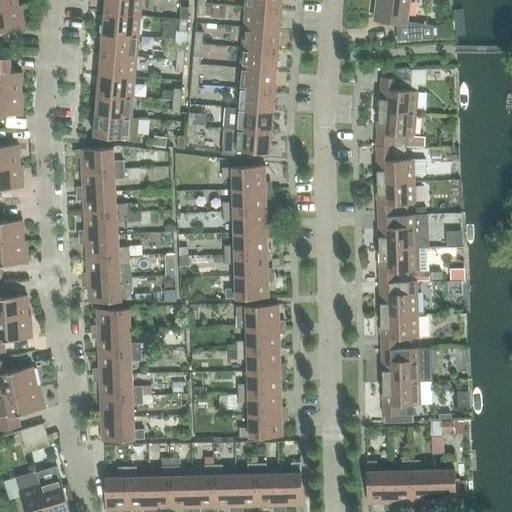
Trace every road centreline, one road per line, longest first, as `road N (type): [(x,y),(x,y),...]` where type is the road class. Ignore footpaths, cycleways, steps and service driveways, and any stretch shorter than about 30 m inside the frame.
road 1 (residential): [(93,511),(76,475),(49,129),(60,0)]
road 2 (residential): [(336,511),(333,0)]
